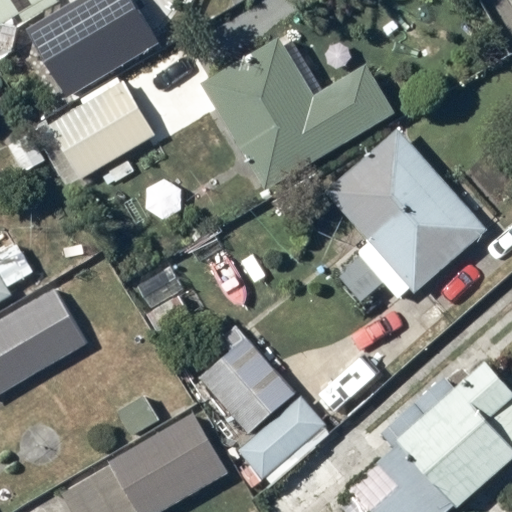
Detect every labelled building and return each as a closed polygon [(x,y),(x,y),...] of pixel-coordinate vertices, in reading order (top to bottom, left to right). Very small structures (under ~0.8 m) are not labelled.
[(0,0),(0,54),(77,11),(71,0),(0,0)] [(312,91),(281,39),(203,87),(266,191),(396,112),(364,59),(312,91)] [(157,138),(125,81),(48,124),(80,181),(157,138)] [(486,232),(399,128),(353,167),(326,189),(371,243),(359,253),(401,303),(486,232)] [(10,287),(35,272),(16,240),(0,248),(0,299),(13,292),(10,287)] [(0,394),(86,345),(55,290),(0,321),(0,394)] [(332,428),(307,397),(303,399),(251,336),(201,377),(254,441),(242,451),(267,482),(332,428)] [(398,366),(382,344),(322,389),(339,411),(398,366)] [(353,498),(341,509),(343,511),(449,511),(455,507),(458,510),(511,463),(511,393),(486,363),(456,389),(445,376),(385,427),(399,443),(392,449),(346,489),(353,498)] [(159,511),(230,470),(195,412),(61,492),(73,511),(159,511)] [(332,428),(267,482),(292,511),(303,511),(381,448),(351,412),(332,428)]
